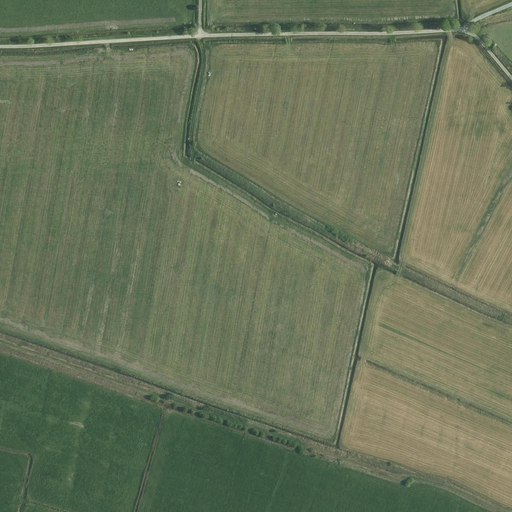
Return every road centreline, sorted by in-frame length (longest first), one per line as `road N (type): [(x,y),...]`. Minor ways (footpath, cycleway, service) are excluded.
road 1 (unclassified): [(511,79),(463,32),(200,35)]
road 2 (unclassified): [(200,35),(0,46)]
